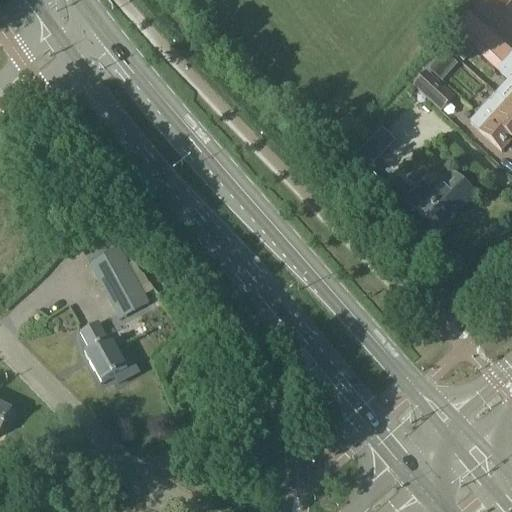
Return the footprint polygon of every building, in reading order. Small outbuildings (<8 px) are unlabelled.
[(511,53),(465,10),(454,32),(506,77),(510,81),(497,95),(511,108),(511,53)] [(460,39),(449,50),(463,64),(474,52),(460,39)] [(413,89),(418,94),(441,114),(455,99),(426,74),(413,89)] [(511,108),(497,95),(470,125),(484,137),(501,153),(511,140),(511,108)] [(382,131),(343,171),(355,183),(394,143),(382,131)] [(422,185),(406,203),(415,212),(438,234),(475,196),(452,173),(432,194),(422,185)] [(119,249),(88,266),(119,322),(150,305),(119,249)] [(98,325),(81,334),(91,352),(85,355),(87,358),(90,364),(101,384),(100,384),(101,385),(114,378),(118,386),(137,377),(125,355),(119,359),(111,343),(111,342),(108,344),(98,325)] [(0,437),(13,412),(0,405),(0,437)] [(172,441),(182,436),(175,424),(165,429),(172,441)]
